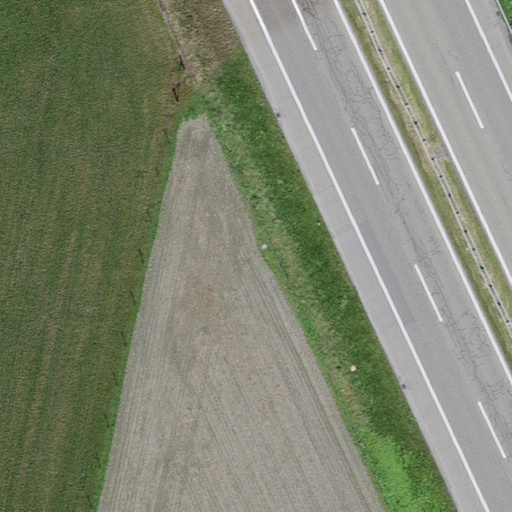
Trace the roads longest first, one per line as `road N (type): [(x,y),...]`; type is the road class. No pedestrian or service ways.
road 1 (motorway): [(293,0),(511,471)]
road 2 (motorway): [(511,187),(425,0)]
